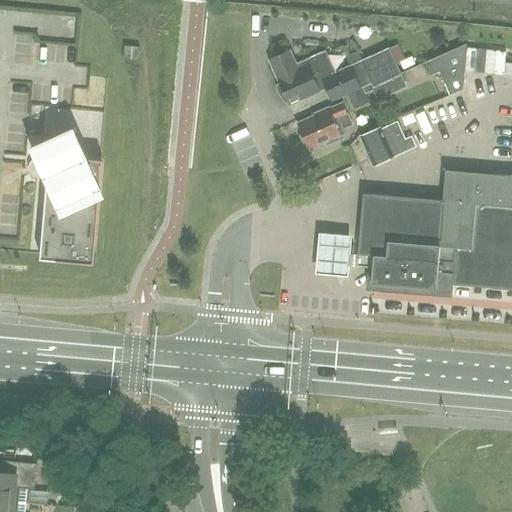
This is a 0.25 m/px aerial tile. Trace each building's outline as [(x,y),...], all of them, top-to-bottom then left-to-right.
[(323,79),(333,100),(371,83),(373,86),(401,74),(389,49),(363,61),(356,44),(345,49),(352,66),(336,73),(326,52),(296,65),(290,51),(270,60),(281,84),(277,86),(278,93),(282,96),(286,95),(290,104),(321,90),(317,81),(323,79)] [(450,95),(463,90),(467,44),(426,62),(432,75),(440,71),(450,95)] [(138,60),(139,47),(124,46),(123,59),(138,60)] [(509,74),(510,51),(490,51),(489,73),(509,74)] [(350,118),(344,103),(330,108),(330,107),(313,114),(315,117),(299,124),(309,149),(326,141),(327,145),(340,140),(338,136),(342,134),(340,131),(354,125),(350,117),(350,118)] [(412,137),(407,139),(400,122),(383,130),(382,128),(362,137),(375,166),(417,147),(412,137)] [(38,157),(33,159),(31,161),(30,162),(29,163),(29,165),(28,168),(28,170),(29,172),(29,173),(31,175),(32,177),(34,178),(37,178),(38,179),(41,178),(46,176),(49,183),(44,244),(43,258),(91,263),(92,248),(100,160),(84,158),(72,134),(76,132),(75,131),(31,151),(32,152),(35,151),(38,157)] [(357,265),(374,266),(372,283),(438,289),(439,276),(511,282),(511,174),(447,169),(444,200),(364,192),(357,265)] [(350,280),(353,240),(320,237),(317,277),(350,280)] [(0,502),(26,504),(28,489),(34,489),(34,482),(36,465),(6,462),(5,474),(0,473),(0,502)] [(25,511),(26,504),(0,502),(0,511),(25,511)]
